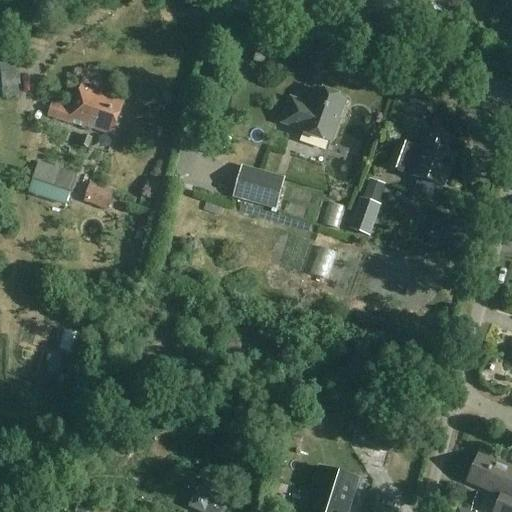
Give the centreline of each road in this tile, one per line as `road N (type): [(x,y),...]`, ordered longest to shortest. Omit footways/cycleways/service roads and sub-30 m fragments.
road 1 (tertiary): [(511,94),(244,0)]
road 2 (unclassified): [(455,397),(511,181)]
